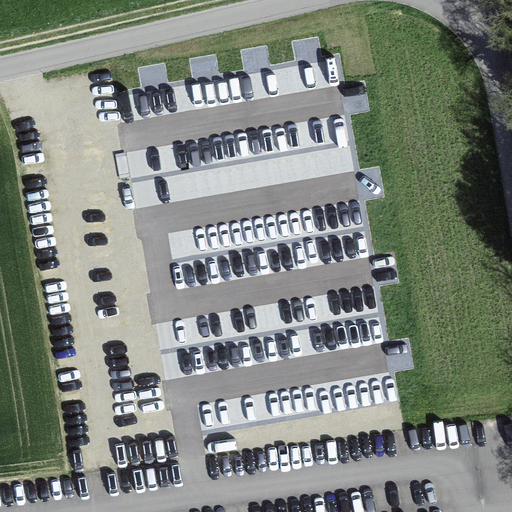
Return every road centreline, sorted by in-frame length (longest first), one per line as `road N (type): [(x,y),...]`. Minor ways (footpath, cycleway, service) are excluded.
road 1 (unclassified): [(0,68),(304,0)]
road 2 (track): [(0,46),(206,0)]
road 3 (unclassified): [(449,0),(491,54),(511,163)]
